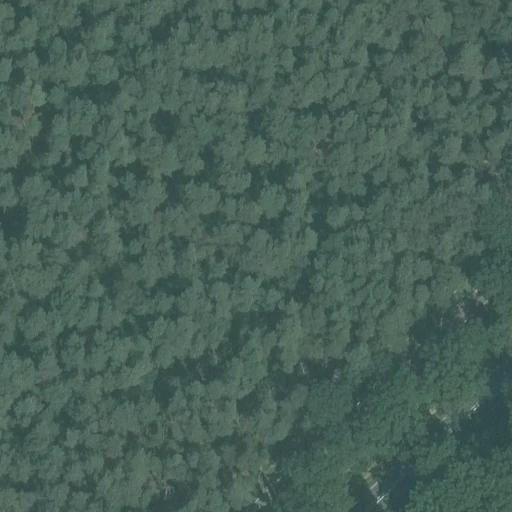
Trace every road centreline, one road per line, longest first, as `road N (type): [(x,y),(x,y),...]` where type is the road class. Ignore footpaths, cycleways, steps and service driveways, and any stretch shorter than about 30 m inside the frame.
road 1 (unclassified): [(258,511),(511,269)]
road 2 (primary): [(371,511),(511,377)]
